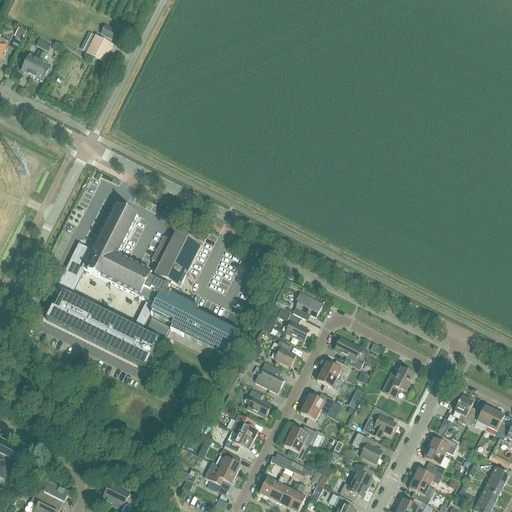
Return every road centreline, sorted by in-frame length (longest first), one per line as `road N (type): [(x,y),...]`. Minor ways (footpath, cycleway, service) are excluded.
road 1 (tertiary): [(461,335),(89,147)]
road 2 (residential): [(233,511),(320,332),(342,321),(444,372)]
road 3 (residential): [(0,323),(89,147)]
road 4 (residential): [(89,147),(162,0)]
road 5 (residential): [(373,511),(444,372)]
road 6 (residential): [(78,511),(74,477),(0,424)]
